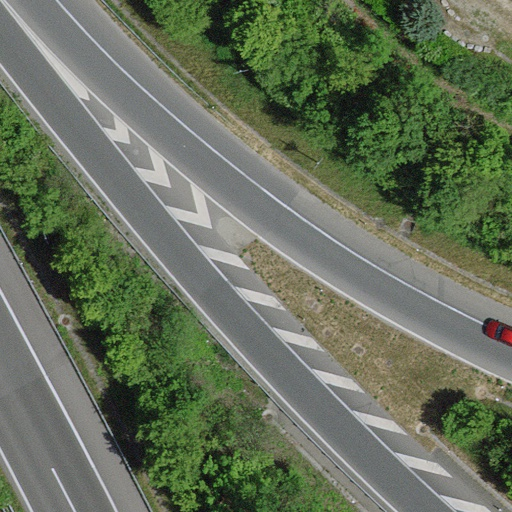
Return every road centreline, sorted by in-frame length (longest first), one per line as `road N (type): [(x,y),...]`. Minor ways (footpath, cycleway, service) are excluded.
road 1 (motorway): [(437,511),(226,299),(0,25)]
road 2 (motorway): [(511,354),(343,264),(258,204),(23,0)]
road 3 (motorway): [(77,511),(0,364)]
